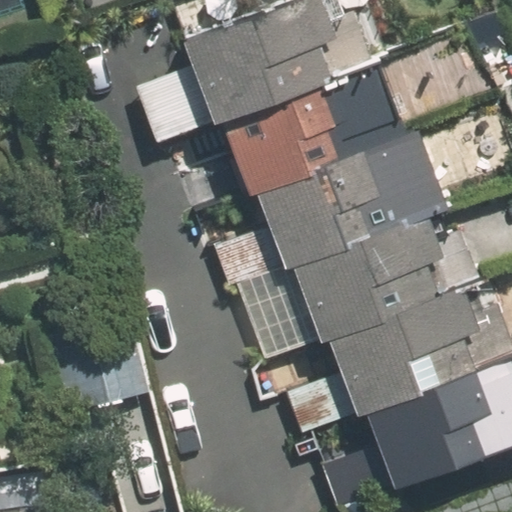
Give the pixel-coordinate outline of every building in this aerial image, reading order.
[(170,127),(362,55),(341,0),(252,0),(162,33),(172,62),(127,80),(150,134),(170,127)] [(238,189),(395,129),(398,128),(370,52),(362,55),(170,127),(185,165),(213,154),(228,191),(238,189)] [(230,277),(431,202),(439,200),(420,150),(405,156),(395,129),(238,189),(250,224),(207,240),(223,280),(230,277)] [(309,336),(447,284),(472,276),(451,221),(440,225),(431,202),(230,277),(259,355),(309,336)] [(344,409),(481,359),(511,347),(493,297),(456,311),(447,284),(309,336),(321,369),(279,385),(295,428),(344,409)] [(143,385),(128,307),(66,319),(81,397),(143,385)] [(481,359),(344,409),(357,444),(317,458),(332,500),(511,432),(511,376),(490,384),(481,359)] [(174,511),(144,409),(86,426),(110,511),(174,511)]
